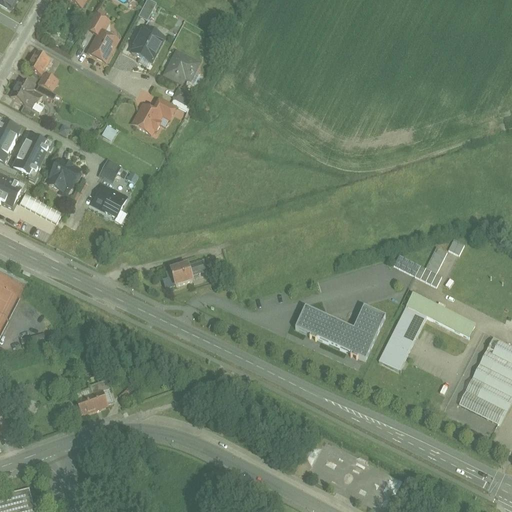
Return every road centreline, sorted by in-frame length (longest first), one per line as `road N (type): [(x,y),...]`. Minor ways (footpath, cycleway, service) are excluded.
road 1 (secondary): [(0,241),(309,392)]
road 2 (residential): [(58,446),(121,430),(176,439),(319,511)]
road 3 (secondary): [(309,392),(511,498)]
road 4 (secondary): [(511,484),(309,392)]
road 5 (residential): [(75,222),(95,162),(0,109)]
road 6 (residential): [(136,82),(105,81),(22,37)]
